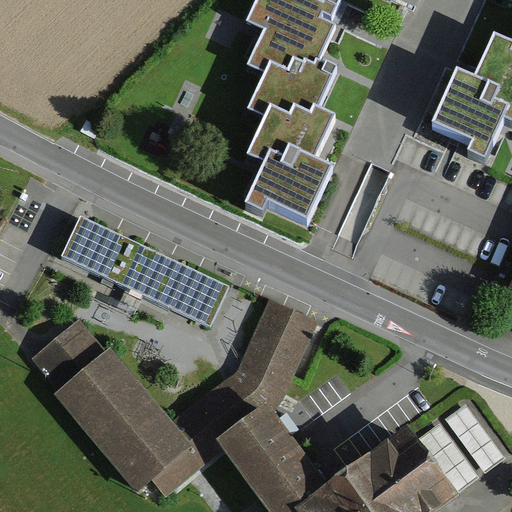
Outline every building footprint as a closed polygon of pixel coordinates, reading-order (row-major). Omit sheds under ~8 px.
[(251,116),(268,124),(250,163),(268,171),(249,214),(263,220),(268,209),(309,228),(333,175),(317,168),(325,152),(337,124),(319,116),(335,79),(319,72),(322,65),(336,33),(321,26),(329,8),(332,0),(260,0),(249,24),(267,32),(251,69),(268,77),(251,116)] [(511,46),(498,41),(483,76),(478,89),(459,81),(437,131),(491,154),(504,124),(511,127),(511,46)] [(230,291),(81,222),(61,263),(211,333),(230,291)] [(164,490),(224,445),(270,511),(433,511),(450,500),(405,439),(328,496),(270,416),(309,325),(270,308),(240,377),(170,429),(108,356),(103,356),(79,327),(36,361),(62,390),(59,393),(137,487),(151,476),(164,490)] [(468,405),(420,440),(459,493),(508,459),(468,405)]
